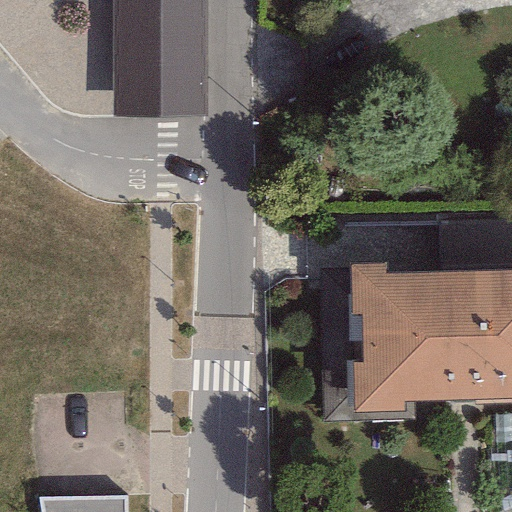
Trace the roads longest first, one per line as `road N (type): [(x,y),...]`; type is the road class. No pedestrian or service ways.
road 1 (residential): [(224,511),(229,0)]
road 2 (track): [(223,178),(110,170),(0,115)]
